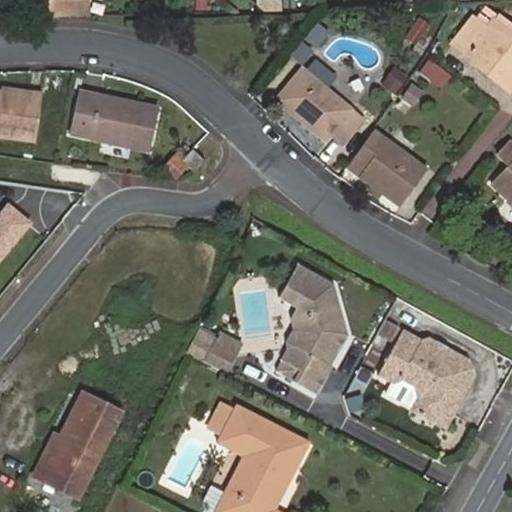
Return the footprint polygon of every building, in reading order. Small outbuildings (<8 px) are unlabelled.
[(511,33),(490,16),(481,28),(507,48),(511,42),(511,33)] [(401,40),(416,48),(429,25),(415,17),(401,40)] [(511,42),(507,48),(481,28),(469,19),(447,48),(461,59),(459,62),(504,96),(511,85),(511,42)] [(439,91),(450,76),(427,60),(416,75),(439,91)] [(328,140),(339,150),(360,124),(299,72),(272,103),(323,146),(328,140)] [(409,111),(422,93),(409,83),(396,102),(409,111)] [(37,92),(0,89),(0,132),(34,136),(37,92)] [(146,147),(153,112),(75,99),(69,134),(146,147)] [(423,173),(369,134),(348,164),(359,172),(355,180),(396,209),(423,173)] [(334,156),(339,150),(328,140),(323,146),(334,156)] [(190,152),(178,166),(190,175),(202,163),(190,152)] [(511,163),(488,189),(511,211),(511,163)] [(348,164),(343,172),(355,180),(359,172),(348,164)] [(0,241),(14,225),(0,212),(0,241)] [(341,346),(348,349),(352,343),(334,292),(297,274),(280,308),(297,317),(310,324),(307,332),(310,341),(303,357),(290,359),(279,379),(325,403),(340,378),(335,375),(342,361),(335,358),(341,346)] [(287,351),(290,359),(303,357),(310,341),(307,332),(310,324),(297,317),(289,333),(293,340),(287,351)] [(219,338),(201,329),(186,357),(226,378),(242,347),(220,336),(219,338)] [(419,385),(415,393),(418,398),(411,412),(450,433),(475,384),(469,367),(420,341),(417,345),(401,338),(381,380),(396,388),(398,384),(402,377),(419,385)] [(342,361),(348,349),(341,346),(335,358),(342,361)] [(398,384),(415,393),(419,385),(402,377),(398,384)] [(57,466),(46,490),(79,506),(120,423),(83,406),(54,464),(57,466)] [(214,437),(230,445),(244,418),(228,410),(214,437)] [(238,501),(231,511),(280,511),(277,510),(308,447),(246,413),(244,418),(230,445),(226,451),(242,461),(225,496),(238,501)] [(39,487),(46,490),(57,466),(54,464),(51,462),(39,487)] [(217,511),(231,511),(238,501),(225,496),(217,511)]
